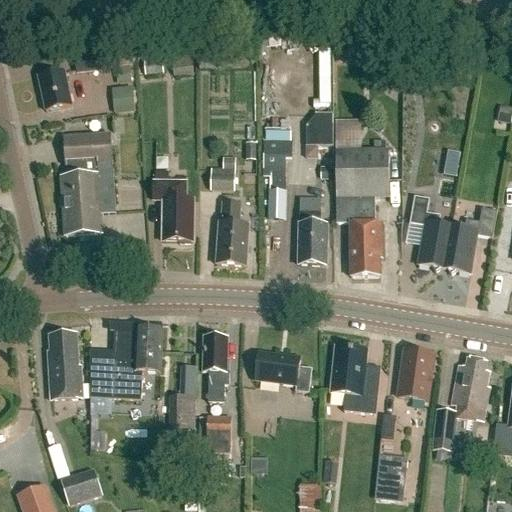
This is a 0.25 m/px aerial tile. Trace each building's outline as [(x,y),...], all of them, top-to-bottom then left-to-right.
[(202,46),(203,72),(215,72),(214,45),(202,46)] [(219,70),(241,69),(241,55),(219,56),(219,70)] [(194,57),(173,58),(174,78),(195,77),(194,57)] [(74,61),(75,65),(75,76),(104,74),(102,58),(74,61)] [(163,62),(143,64),(145,79),(164,77),(163,62)] [(118,87),(132,86),(131,70),(116,71),(118,87)] [(388,73),(379,86),(390,93),(398,80),(388,73)] [(46,114),(71,109),(64,74),(39,79),(46,114)] [(115,116),(135,114),(132,90),(112,92),(115,116)] [(317,104),(317,112),(332,111),(332,103),(317,104)] [(511,127),(511,119),(511,111),(500,109),(498,125),(511,127)] [(333,118),(316,117),(316,119),(315,149),(319,149),(333,149),(333,118)] [(255,130),(246,130),(246,142),(255,142),(255,130)] [(102,217),(116,217),(112,135),(64,138),(65,167),(67,167),(68,178),(61,178),(64,239),(103,237),(102,217)] [(294,146),(265,145),(264,174),(286,174),(286,159),(294,160),(294,146)] [(247,163),(256,163),(256,147),(247,147),(247,163)] [(388,155),(337,156),(338,227),(351,227),(376,227),(376,203),(389,203),(388,155)] [(224,173),(212,172),(212,194),(235,195),(237,162),(225,161),(224,173)] [(321,171),(321,183),(332,183),(332,171),(321,171)] [(186,204),(186,186),(168,186),(168,176),(155,175),(155,186),(153,186),(154,204),(163,204),(163,246),(193,246),(193,204),(186,204)] [(287,182),(269,181),(269,224),(287,224),(287,182)] [(445,273),(452,230),(440,228),(441,219),(428,217),(430,203),(415,200),(410,227),(425,230),(418,268),(432,271),(436,277),(442,273),(445,273)] [(326,270),(327,227),(320,227),(321,203),(300,202),(297,269),(326,270)] [(245,271),(249,228),(239,228),(240,207),(223,205),(221,227),(219,226),(216,268),(245,271)] [(478,239),(493,242),(498,215),(483,212),(480,226),(467,224),(465,232),(452,230),(445,273),(448,274),(451,279),(457,275),(471,278),(478,239)] [(383,227),(376,227),(351,227),(351,281),(380,281),(380,264),(383,264),(383,227)] [(162,378),(164,332),(111,328),(110,336),(116,337),(115,356),(94,355),(91,403),(142,406),(144,377),(162,378)] [(52,404),(84,402),(82,370),(79,370),(77,338),(51,340),(53,372),(50,372),(52,404)] [(230,389),(230,375),(227,375),(228,342),(222,342),(222,340),(212,339),(212,341),(206,341),(205,376),(210,376),(210,400),(210,406),(225,406),(225,401),(226,389),(230,389)] [(364,384),(368,354),(336,351),(331,396),(345,398),(344,416),(376,419),(379,385),(364,384)] [(428,405),(435,364),(426,362),(427,357),(423,356),(423,354),(413,353),(413,355),(409,355),(406,370),(403,370),(398,401),(428,405)] [(301,372),(302,364),(272,361),(272,358),(264,357),(264,359),(260,359),(256,384),(298,390),(297,397),(310,399),(313,373),(301,372)] [(467,371),(460,369),(452,409),(458,410),(457,415),(438,413),(433,454),(438,455),(437,465),(451,466),(453,457),(454,457),(458,423),(483,426),(490,391),(488,390),(490,375),(486,375),(487,365),(469,362),(467,371)] [(195,432),(195,400),(170,400),(169,432),(195,432)] [(105,453),(105,435),(96,435),(96,418),(91,418),(91,455),(96,455),(96,453),(105,453)] [(394,444),(397,420),(384,419),(382,443),(394,444)] [(205,455),(207,421),(200,421),(198,455),(205,455)] [(232,422),(208,421),(207,457),(231,458),(232,422)] [(321,428),(306,428),(305,470),(321,470),(321,428)] [(491,466),(494,447),(479,446),(477,465),(491,466)] [(229,487),(230,459),(199,459),(198,486),(229,487)] [(404,504),(409,462),(380,459),(376,501),(404,504)] [(338,466),(326,465),(323,486),(336,487),(338,466)] [(60,484),(69,511),(102,501),(94,474),(60,484)] [(321,511),(321,488),(300,488),(300,511),(321,511)] [(54,511),(46,489),(17,499),(21,511),(54,511)]
